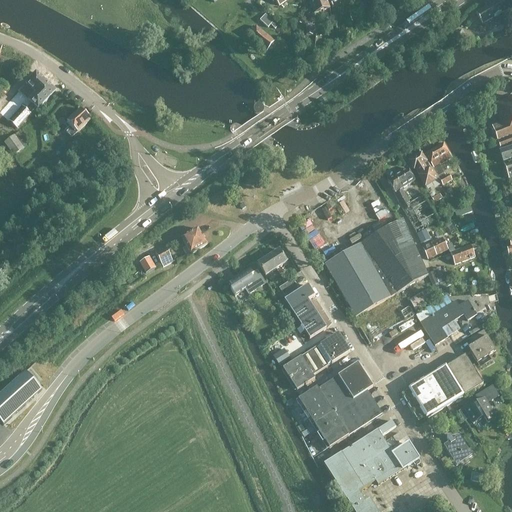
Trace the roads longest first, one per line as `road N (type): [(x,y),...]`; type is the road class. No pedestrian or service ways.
road 1 (unclassified): [(463,511),(272,215)]
road 2 (primary): [(175,193),(413,27)]
road 3 (tertiary): [(272,215),(479,81),(511,68)]
road 4 (tertiary): [(87,353),(272,215)]
road 5 (unclassified): [(0,39),(43,61),(99,107)]
